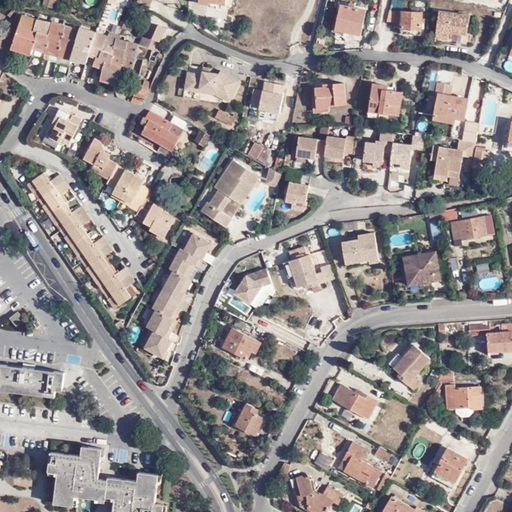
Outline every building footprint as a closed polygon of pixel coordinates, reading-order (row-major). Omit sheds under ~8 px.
[(385,21),(395,22),(396,10),(397,5),(387,4),(385,21)] [(10,17),(18,9),(15,6),(13,8),(14,9),(8,15),(10,17)] [(361,35),(365,11),(339,6),(335,31),(361,35)] [(396,10),(395,22),(394,28),(401,28),(421,29),(422,13),(396,10)] [(449,39),(450,33),(450,30),(456,31),(456,34),(467,36),(470,15),(439,11),(436,37),(449,39)] [(32,54),(34,48),(40,30),(35,29),(38,19),(23,15),(11,48),(32,54)] [(34,48),(46,51),(53,22),(38,19),(35,29),(40,30),(34,48)] [(124,22),(122,27),(131,30),(133,23),(125,20),(124,22)] [(46,51),(59,55),(66,25),(53,21),(53,22),(46,51)] [(142,46),(153,48),(156,40),(158,41),(165,29),(158,24),(154,32),(145,28),(138,45),(142,46)] [(70,58),(71,58),(80,30),(66,25),(59,55),(70,58)] [(89,55),(96,32),(91,30),(81,27),(80,30),(71,58),(87,63),(89,55)] [(112,53),(117,33),(110,31),(108,35),(96,32),(89,55),(96,57),(99,58),(102,51),(112,53)] [(142,46),(138,45),(124,40),(126,36),(119,34),(117,33),(112,53),(124,57),(122,68),(132,71),(134,74),(140,75),(142,66),(145,66),(145,62),(143,61),(144,60),(135,57),(137,52),(141,52),(142,46)] [(45,58),(46,51),(34,48),(32,54),(45,58)] [(158,55),(159,53),(159,50),(153,49),(149,60),(155,61),(156,55),(158,55)] [(110,59),(112,53),(102,51),(99,58),(96,57),(94,65),(103,68),(103,64),(104,64),(105,60),(110,59)] [(102,79),(115,84),(118,85),(122,68),(124,57),(112,53),(110,59),(105,60),(104,64),(103,64),(103,68),(102,79)] [(190,65),(189,72),(204,74),(205,71),(205,67),(190,65)] [(202,92),(218,94),(232,102),(243,80),(222,70),(221,73),(205,71),(204,74),(189,72),(186,89),(202,92)] [(334,84),(323,84),(315,85),(316,106),(329,106),(329,104),(345,103),(344,80),(334,81),(334,84)] [(263,91),(254,90),(252,93),(250,106),(280,112),(284,95),(282,94),(284,85),(265,81),(263,91)] [(384,88),(385,84),(374,82),(369,109),(400,114),(404,91),(389,89),(384,88)] [(148,93),(150,88),(138,84),(131,101),(142,104),(146,93),(148,93)] [(202,92),(186,89),(185,98),(201,100),(202,92)] [(439,91),(434,115),(446,117),(446,115),(455,116),(465,118),(469,97),(439,91)] [(53,122),(47,133),(60,139),(61,140),(63,137),(71,141),(83,119),(61,107),(58,114),(62,115),(57,124),(53,122)] [(240,124),(242,119),(233,115),(232,116),(219,110),(215,117),(232,125),(234,121),(240,124)] [(183,130),(150,111),(147,116),(146,118),(144,117),(140,123),(146,126),(142,132),(173,149),(183,130)] [(58,114),(53,122),(57,124),(62,115),(58,114)] [(511,120),(509,132),(505,132),(501,149),(511,151),(511,120)] [(473,141),(476,128),(465,126),(462,139),(473,141)] [(213,139),(215,136),(201,129),(194,140),(204,146),(209,137),(213,139)] [(413,148),(422,149),(426,132),(422,132),(414,131),(412,145),(394,142),(395,132),(381,130),(380,140),(376,139),(376,142),(366,141),(365,153),(364,159),(373,160),(374,161),(375,158),(384,160),(385,151),(385,148),(393,149),(392,152),(391,161),(401,162),(402,159),(411,160),(413,148)] [(60,139),(47,133),(44,139),(56,146),(60,139)] [(326,149),(328,139),(300,135),(298,153),(308,154),(307,156),(317,157),(317,150),(317,148),(326,149)] [(346,146),(356,148),(357,140),(358,136),(347,135),(347,137),(328,135),(328,139),(326,149),(326,152),(335,153),(335,156),(345,157),(345,151),(346,146)] [(116,166),(118,163),(109,158),(110,155),(105,152),(106,150),(102,148),(104,145),(102,140),(96,136),(85,157),(95,162),(92,168),(110,177),(116,166)] [(260,157),(266,145),(257,140),(250,152),(260,157)] [(356,148),(356,152),(365,153),(366,141),(357,140),(356,148)] [(433,145),(431,154),(437,156),(436,160),(434,173),(446,176),(447,169),(458,171),(461,156),(472,158),(474,143),(459,140),(456,150),(433,145)] [(475,147),(471,167),(472,168),(471,176),(482,179),(484,170),(485,170),(489,152),(484,152),(485,149),(475,147)] [(308,154),(298,153),(297,160),(307,161),(307,156),(308,154)] [(374,161),(373,160),(373,165),(383,166),(384,160),(375,158),(374,161)] [(241,204),(260,176),(234,159),(216,186),(220,189),(211,202),(208,201),(203,210),(227,226),(233,217),(222,210),(231,196),(241,204)] [(410,167),(411,160),(402,159),(401,162),(400,166),(410,167)] [(127,168),(118,163),(116,166),(125,171),(127,168)] [(147,193),(150,187),(145,184),(143,187),(141,185),(142,183),(145,178),(127,168),(125,171),(116,166),(110,177),(108,181),(117,186),(114,191),(123,196),(132,201),(130,204),(139,209),(145,197),(147,193)] [(282,173),(270,167),(267,183),(280,186),(282,173)] [(115,295),(110,298),(117,308),(133,297),(127,287),(136,280),(126,266),(117,273),(106,257),(115,251),(106,237),(97,244),(84,226),(94,220),(84,207),(75,213),(63,196),(73,190),(64,177),(55,183),(48,174),(31,185),(38,195),(44,192),(47,198),(52,204),(47,207),(58,224),(63,221),(68,228),(72,234),(67,237),(80,255),(85,252),(90,258),(94,265),(89,269),(101,286),(107,283),(110,288),(115,295)] [(307,202),(309,186),(291,181),(287,201),(295,202),(296,200),(307,202)] [(123,196),(114,191),(112,194),(121,199),(123,196)] [(44,192),(38,195),(42,201),(47,198),(44,192)] [(121,199),(130,204),(132,201),(123,196),(121,199)] [(163,207),(145,197),(139,209),(136,213),(145,218),(143,222),(151,226),(150,229),(158,234),(160,231),(166,234),(174,218),(168,215),(161,211),(163,207)] [(47,198),(42,201),(47,207),(52,204),(47,198)] [(428,222),(439,220),(437,211),(427,213),(428,222)] [(136,213),(134,218),(142,222),(143,222),(145,218),(136,213)] [(482,216),(486,234),(494,233),(491,215),(482,216)] [(486,234),(482,216),(450,223),(453,241),(486,234)] [(348,221),(342,222),(343,230),(354,229),(353,220),(348,221)] [(63,221),(58,224),(63,231),(68,228),(63,221)] [(68,228),(63,231),(67,237),(72,234),(68,228)] [(188,242),(194,232),(190,230),(184,241),(188,242)] [(211,242),(194,232),(188,242),(184,241),(170,268),(173,270),(154,307),(156,310),(151,320),(147,326),(151,328),(147,335),(151,337),(146,347),(164,357),(173,340),(169,338),(173,331),(170,329),(175,319),(172,318),(177,307),(180,309),(188,295),(185,293),(181,291),(188,278),(184,276),(191,263),(195,265),(199,267),(208,249),(211,242)] [(339,238),(340,244),(354,242),(353,235),(339,238)] [(377,262),(373,238),(354,242),(340,244),(344,264),(367,261),(368,264),(377,262)] [(286,252),(290,261),(281,265),(286,280),(292,278),(296,288),(303,286),(304,289),(310,287),(317,284),(333,279),(328,264),(318,268),(320,272),(314,274),(308,255),(306,256),(302,246),(286,252)] [(387,253),(389,262),(400,260),(398,251),(387,253)] [(423,278),(440,274),(435,251),(403,258),(409,287),(424,284),(423,278)] [(85,262),(90,258),(85,252),(80,255),(85,262)] [(85,262),(89,269),(94,265),(90,258),(85,262)] [(189,278),(195,265),(191,263),(184,276),(188,278),(189,278)] [(262,286),(272,283),(266,269),(247,276),(236,294),(251,304),(262,286)] [(192,280),(189,278),(188,278),(181,291),(185,293),(192,280)] [(101,286),(105,292),(110,288),(107,283),(101,286)] [(262,286),(251,304),(260,309),(269,295),(274,294),(275,294),(276,293),(272,283),(262,286)] [(320,290),(317,284),(310,287),(312,293),(320,290)] [(105,292),(110,298),(115,295),(110,288),(105,292)] [(156,310),(154,307),(148,318),(151,320),(156,310)] [(175,319),(180,309),(177,307),(172,318),(175,319)] [(8,318),(15,327),(23,320),(16,312),(8,318)] [(120,328),(126,324),(122,318),(117,322),(120,328)] [(170,329),(173,331),(178,321),(175,319),(170,329)] [(250,332),(252,328),(238,320),(235,323),(250,332)] [(484,332),(488,332),(487,325),(483,325),(483,324),(466,325),(467,335),(484,334),(484,332)] [(257,349),(260,342),(234,327),(223,345),(248,359),(255,347),(257,349)] [(511,340),(511,330),(488,332),(484,332),(484,334),(486,351),(511,348),(511,340)] [(151,337),(147,335),(142,345),(146,347),(151,337)] [(198,352),(194,362),(198,364),(205,349),(200,346),(198,352)] [(414,347),(402,360),(403,361),(394,371),(398,374),(403,378),(401,381),(414,392),(421,383),(415,378),(423,369),(424,370),(431,362),(414,347)] [(403,361),(402,360),(398,357),(390,367),(394,371),(403,361)] [(62,388),(65,371),(31,367),(32,365),(18,363),(18,366),(0,362),(0,389),(55,397),(57,386),(62,388)] [(455,382),(454,373),(442,374),(438,380),(442,383),(455,382)] [(453,384),(443,385),(443,391),(444,401),(445,408),(454,407),(454,412),(460,416),(468,415),(472,411),(472,409),(481,408),(479,386),(454,388),(453,384)] [(376,404),(355,392),(353,396),(339,389),(331,403),(367,422),(376,404)] [(255,435),(264,418),(256,414),(258,410),(247,404),(235,426),(255,435)] [(351,443),(345,454),(351,457),(348,463),(344,472),(372,488),(381,472),(366,464),(371,453),(351,443)] [(84,446),(83,453),(101,458),(102,458),(103,448),(84,446)] [(393,454),(380,447),(375,455),(388,463),(393,454)] [(448,448),(435,471),(456,484),(469,460),(448,448)] [(159,482),(159,476),(140,470),(140,480),(109,476),(109,479),(99,478),(101,458),(83,453),(82,455),(50,452),(48,472),(58,473),(58,477),(55,503),(70,505),(71,496),(75,496),(101,499),(102,496),(112,498),(111,504),(109,511),(162,511),(164,503),(156,502),(159,482)] [(351,457),(345,454),(342,460),(348,463),(351,457)] [(283,463),(278,474),(283,477),(288,467),(283,463)] [(456,484),(435,471),(432,477),(453,489),(456,484)] [(382,492),(389,480),(390,477),(384,474),(376,490),(382,492)] [(301,499),(298,500),(300,506),(310,511),(327,511),(332,502),(339,505),(344,496),(328,487),(323,495),(318,493),(316,496),(311,493),(306,475),(295,479),(301,499)] [(294,488),(298,500),(301,499),(295,479),(288,481),(291,489),(294,488)] [(382,511),(381,511),(425,511),(416,507),(414,509),(390,496),(382,511)] [(370,511),(375,504),(369,501),(365,508),(370,511)]
